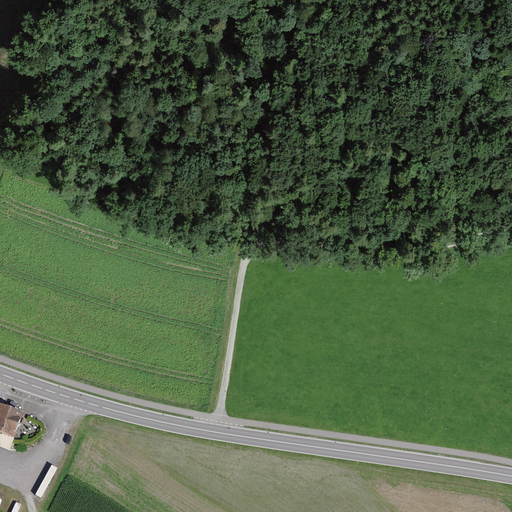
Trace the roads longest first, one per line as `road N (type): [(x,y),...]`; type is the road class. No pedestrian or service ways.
road 1 (track): [(511,224),(438,246),(246,243),(246,101),(131,0)]
road 2 (primary): [(511,476),(180,425),(0,373)]
road 3 (track): [(246,243),(217,432)]
road 4 (track): [(34,511),(30,477),(67,396)]
